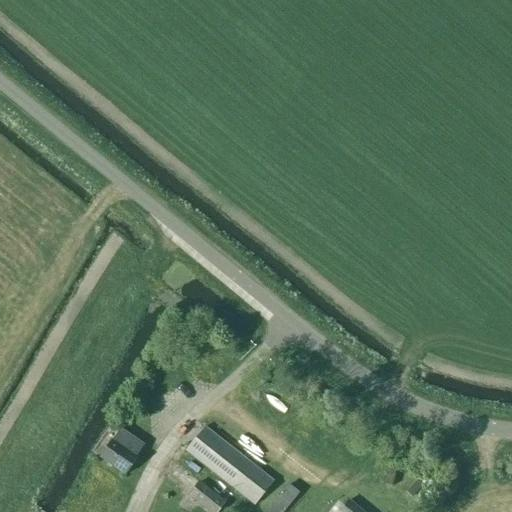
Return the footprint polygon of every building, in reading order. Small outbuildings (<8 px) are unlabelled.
[(264,396),(285,414),(292,406),(272,387),(264,396)] [(160,412),(178,413),(179,400),(160,400),(160,412)] [(315,420),(308,429),(325,443),(332,435),(315,420)] [(254,506),(273,482),(204,428),(185,451),(254,506)] [(124,476),(144,448),(119,429),(109,443),(98,457),(124,476)] [(217,511),(225,503),(198,482),(188,495),(208,511),(217,511)] [(283,511),(298,494),(287,485),(264,511),(283,511)]
